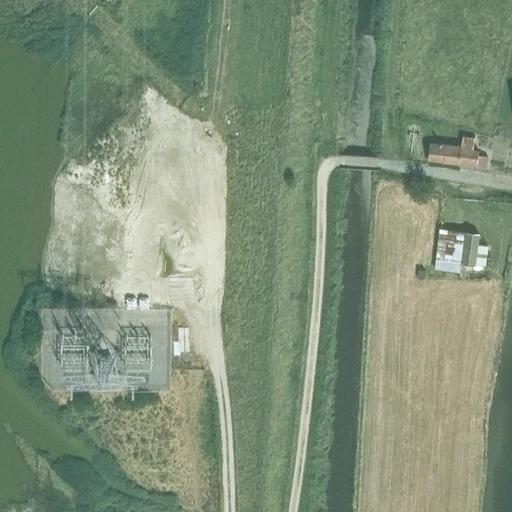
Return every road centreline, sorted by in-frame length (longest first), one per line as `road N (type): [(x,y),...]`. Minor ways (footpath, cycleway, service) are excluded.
road 1 (track): [(290,511),(323,175),(337,160)]
road 2 (track): [(227,511),(214,359)]
road 3 (residential): [(381,162),(511,181)]
